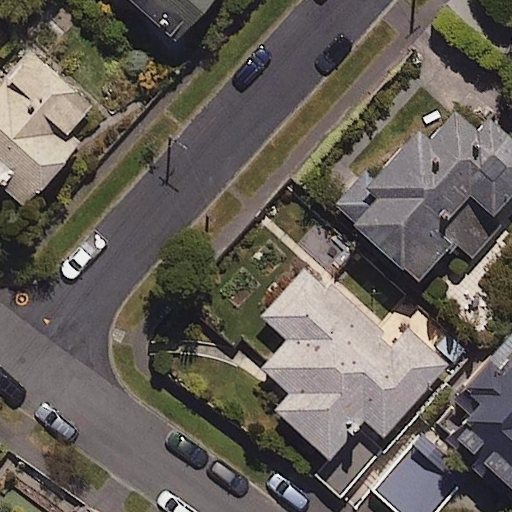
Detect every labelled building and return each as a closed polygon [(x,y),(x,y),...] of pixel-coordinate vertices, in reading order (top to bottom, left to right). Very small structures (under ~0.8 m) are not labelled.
[(128,0),(170,37),(203,0),(128,0)] [(0,73),(0,181),(22,201),(78,139),(66,128),(89,101),(26,45),(0,73)] [(506,220),(491,207),(511,184),(511,129),(489,108),(472,126),(452,106),(426,134),(413,122),(337,202),(419,278),(453,241),(471,258),(506,220)] [(395,342),(306,263),(259,317),(285,340),(248,383),(330,455),(364,415),(383,432),(447,360),(409,326),(395,342)] [(511,497),(511,329),(448,398),(455,404),(375,490),(399,511),(436,511),(477,469),(510,500),(511,497)]
